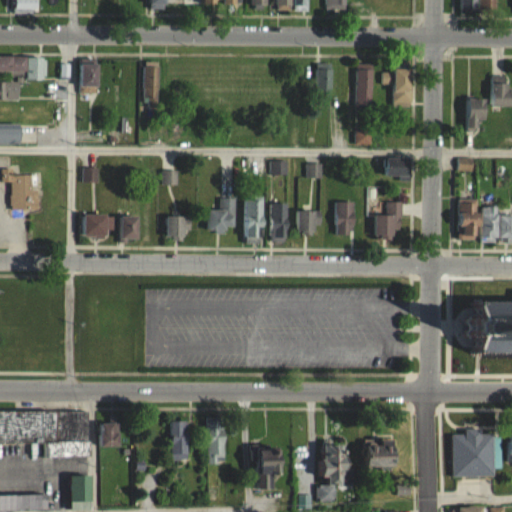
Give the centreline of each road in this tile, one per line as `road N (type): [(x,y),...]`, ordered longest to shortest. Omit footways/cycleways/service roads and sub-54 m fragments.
road 1 (residential): [(439,0),(428,511)]
road 2 (residential): [(0,258),(511,263)]
road 3 (residential): [(0,389),(511,390)]
road 4 (residential): [(0,37),(511,37)]
